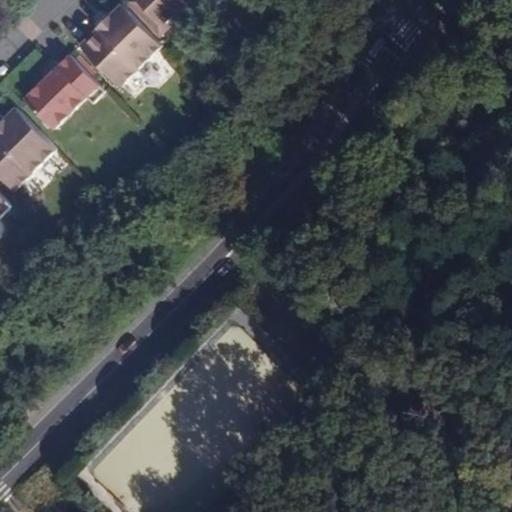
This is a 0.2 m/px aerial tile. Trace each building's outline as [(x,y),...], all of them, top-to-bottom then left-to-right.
[(169,32),(138,0),(129,0),(127,2),(161,38),(169,32)] [(138,0),(169,32),(198,3),(202,6),(207,0),(138,0)] [(166,45),(125,4),(114,16),(118,21),(107,33),(102,29),(82,47),(124,88),(166,45)] [(118,21),(114,16),(110,11),(98,24),(102,29),(107,33),(118,21)] [(109,91),(73,55),(60,67),(48,80),(29,100),(58,129),(90,99),(95,104),(109,91)] [(48,80),(60,67),(56,62),(44,74),(48,80)] [(59,148),(19,107),(7,119),(13,125),(0,136),(0,173),(16,190),(59,148)] [(0,136),(13,125),(7,119),(3,115),(0,118),(0,136)] [(15,208),(0,192),(0,216),(3,219),(15,208)]
